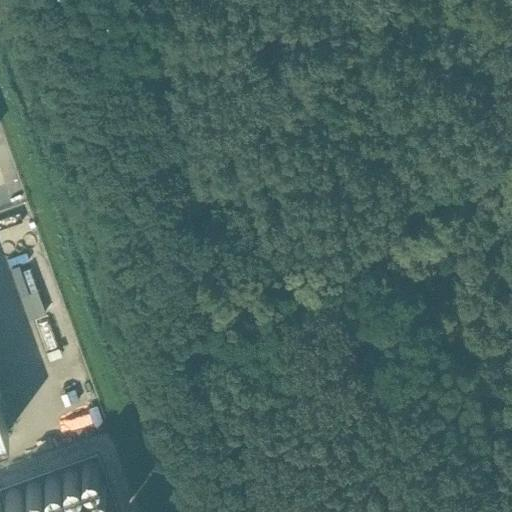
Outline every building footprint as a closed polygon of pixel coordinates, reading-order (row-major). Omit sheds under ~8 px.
[(42,257),(34,261),(45,281),(53,277),(42,257)] [(0,434),(10,431),(0,405),(0,434)] [(81,467),(81,473),(85,477),(90,479),(96,477),(99,472),(99,466),(95,462),(89,460),(84,462),(81,467)] [(63,474),(63,479),(66,483),(70,486),(75,485),(80,482),(82,478),(81,473),(77,469),(72,467),(67,469),(63,474)] [(45,480),(45,486),(47,490),(52,493),(57,492),(61,489),(63,485),(62,480),(58,476),(53,474),(48,476),(45,480)] [(106,492),(106,486),(103,482),(99,480),(94,480),(90,483),(88,488),(88,492),(92,497),(97,498),(102,496),(106,492)] [(44,491),(44,486),(40,482),(35,481),(29,483),(26,487),(26,493),(29,497),(33,499),(38,499),(42,496),(44,491)] [(24,499),(24,493),(21,489),(17,486),(12,487),(7,490),(6,495),(7,500),(10,504),(15,505),(20,503),(24,499)] [(69,493),(69,499),(73,504),(78,505),(83,503),(87,499),(87,493),(83,488),(78,486),(72,488),(69,493)] [(69,504),(69,499),(65,495),(60,493),(55,495),(51,500),(51,505),(54,510),(58,511),(63,511),(67,509),(69,504)] [(49,511),(50,511),(49,506),(46,502),(40,501),(35,502),(32,507),(32,511),(31,511),(49,511)] [(88,511),(114,511),(113,507),(108,503),(102,501),(96,502),(91,506),(88,511)]
